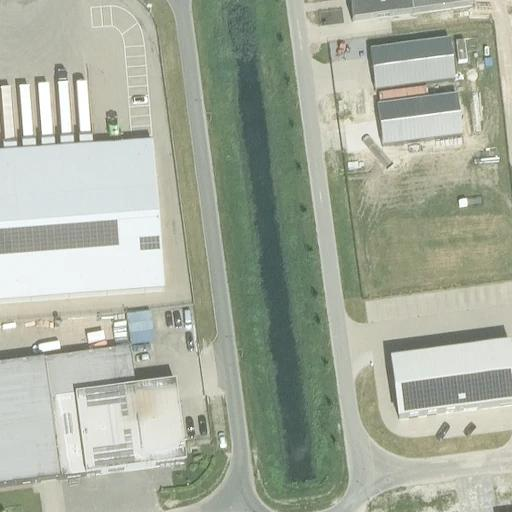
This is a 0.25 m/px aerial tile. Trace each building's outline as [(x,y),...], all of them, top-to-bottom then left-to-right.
[(349,0),(350,6),(349,7),(349,8),(350,7),(352,23),(412,15),(471,7),(470,0),(349,0)] [(449,42),(369,52),(375,92),(454,82),(449,42)] [(456,98),(376,108),(382,148),(461,138),(456,98)] [(0,304),(163,292),(152,145),(0,156),(0,304)] [(127,314),(134,363),(159,359),(152,310),(127,314)] [(511,365),(509,346),(390,362),(398,421),(511,406),(511,365)] [(0,489),(185,464),(174,384),(135,389),(129,350),(0,366),(0,489)]
